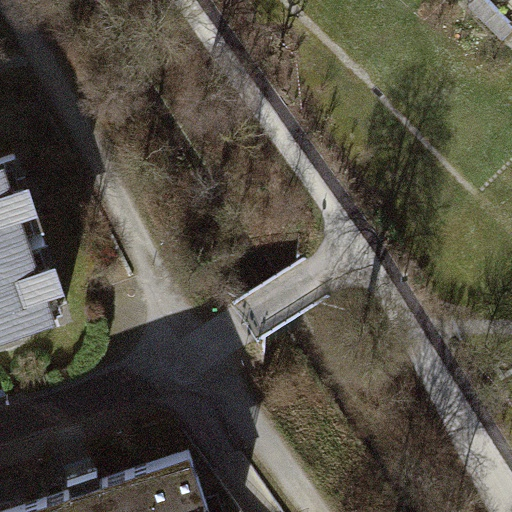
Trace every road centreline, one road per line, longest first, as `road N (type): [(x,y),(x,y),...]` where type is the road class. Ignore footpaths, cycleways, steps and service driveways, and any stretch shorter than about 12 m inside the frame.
road 1 (track): [(204,350),(8,0)]
road 2 (residential): [(0,427),(204,350)]
road 3 (track): [(318,511),(204,350)]
